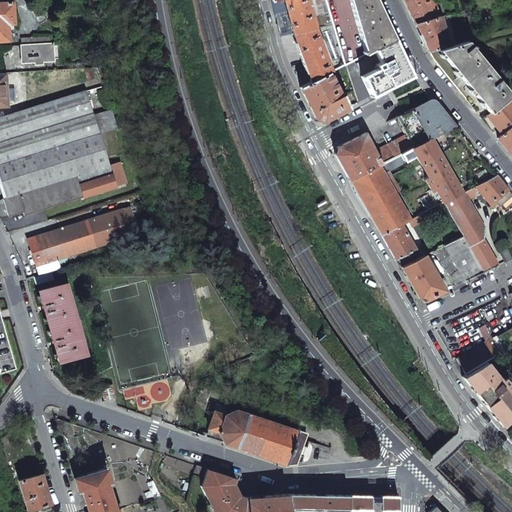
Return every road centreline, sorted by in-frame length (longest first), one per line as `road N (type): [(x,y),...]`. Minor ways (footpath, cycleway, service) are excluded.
road 1 (secondary): [(511,453),(472,422),(349,206),(266,45),(255,0)]
road 2 (secondary): [(154,0),(175,98),(212,206),(254,288),(306,363),(382,443)]
road 3 (residential): [(364,476),(287,476),(41,382)]
road 4 (residential): [(391,0),(434,80),(511,177)]
road 5 (residential): [(41,382),(0,249)]
road 6 (residential): [(41,382),(36,406),(67,511)]
